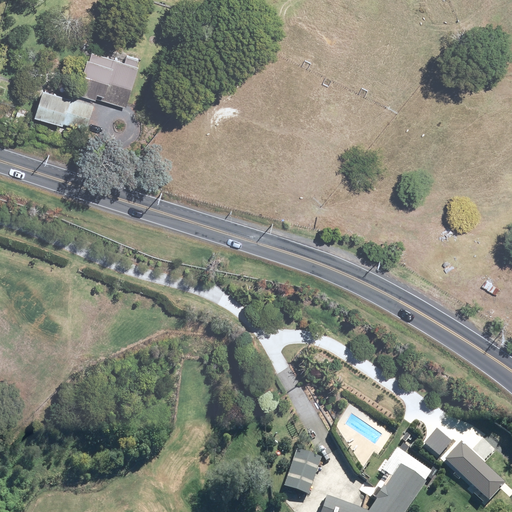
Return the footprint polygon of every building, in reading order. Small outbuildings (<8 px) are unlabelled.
[(94,97),(125,107),(137,67),(136,67),(138,60),(126,56),(124,62),(92,52),(89,60),(87,59),(77,92),(73,90),(72,95),(92,102),(94,97)] [(53,87),(56,89),(60,89),(63,86),(63,82),(60,79),(55,79),(52,82),(53,87)] [(58,128),(67,130),(69,124),(87,130),(95,106),(43,89),(35,115),(60,123),(58,128)] [(14,127),(25,130),(29,115),(17,112),(15,120),(16,120),(14,127)] [(482,287),(497,296),(501,290),(486,281),(482,287)] [(439,455),(452,440),(437,428),(425,443),(439,455)] [(461,444),(446,460),(489,499),(504,484),(461,444)] [(282,487),(306,495),(319,458),(294,449),(282,487)] [(317,511),(402,511),(422,483),(397,465),(381,488),(380,487),(371,499),(373,501),(364,511),(361,511),(323,498),(317,511)]
